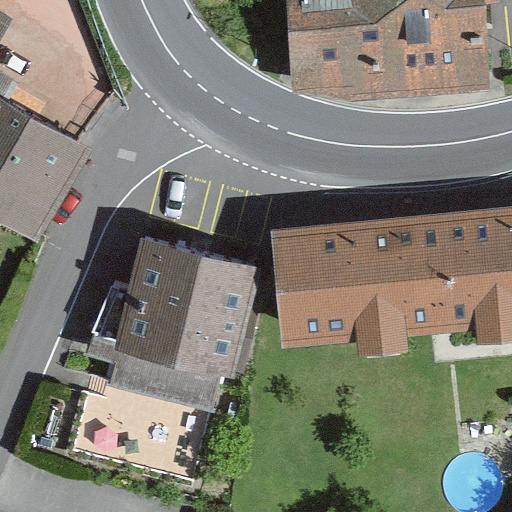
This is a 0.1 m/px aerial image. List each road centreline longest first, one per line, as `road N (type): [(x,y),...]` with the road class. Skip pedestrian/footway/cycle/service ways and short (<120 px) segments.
road 1 (unclassified): [(210,95),(111,199),(0,446)]
road 2 (secondary): [(511,131),(462,142),(353,145),(299,136),(210,95)]
